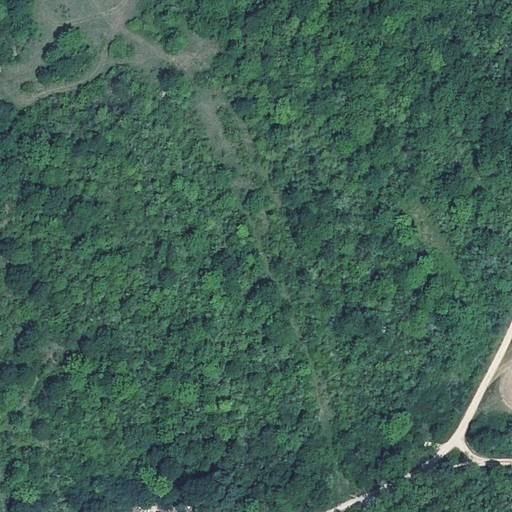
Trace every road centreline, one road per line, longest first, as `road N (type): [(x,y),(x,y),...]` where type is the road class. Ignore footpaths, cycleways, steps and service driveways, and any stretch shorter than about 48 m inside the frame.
road 1 (track): [(483,461),(422,469),(336,511)]
road 2 (track): [(511,327),(464,423),(483,461)]
